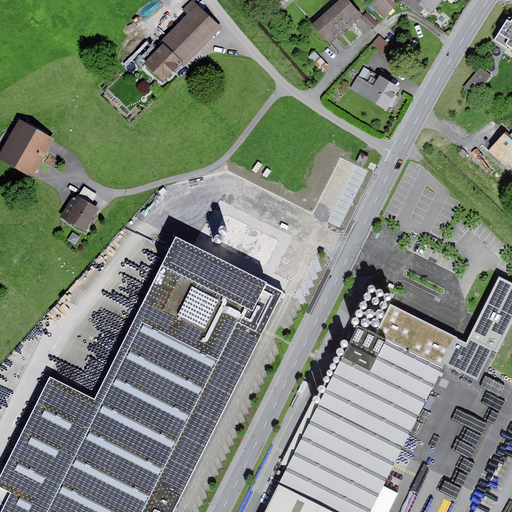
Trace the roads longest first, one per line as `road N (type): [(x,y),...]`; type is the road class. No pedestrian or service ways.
road 1 (secondary): [(459,46),(219,511)]
road 2 (unknown): [(0,449),(47,356),(147,213),(188,213),(328,295)]
road 3 (track): [(285,88),(217,167),(110,194),(68,163)]
road 4 (track): [(212,0),(285,88),(397,157)]
road 5 (residential): [(459,46),(405,16),(383,26),(305,101)]
